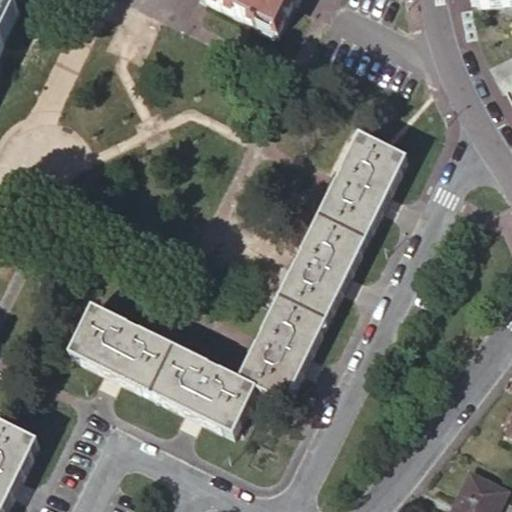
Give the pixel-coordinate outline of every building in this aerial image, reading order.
[(209,0),(209,2),(208,6),(255,30),(254,33),(259,36),(260,32),(277,40),(297,0),(209,0)] [(511,0),(470,0),(471,4),(480,13),(511,9),(511,0)] [(0,57),(20,16),(0,6),(0,57)] [(257,396),(287,411),(407,167),(361,144),(342,182),(334,179),(328,191),(336,195),(318,234),(302,263),(294,260),(289,272),(296,276),(262,344),(255,340),(249,352),(257,356),(241,388),(257,396)] [(241,388),(224,380),(219,377),(223,369),(210,364),(207,371),(138,338),(142,330),(130,324),(125,332),(93,316),(71,362),(234,442),(257,396),(241,388)] [(0,511),(8,511),(38,452),(0,432),(0,511)] [(499,511),(508,495),(470,477),(452,511),(499,511)]
